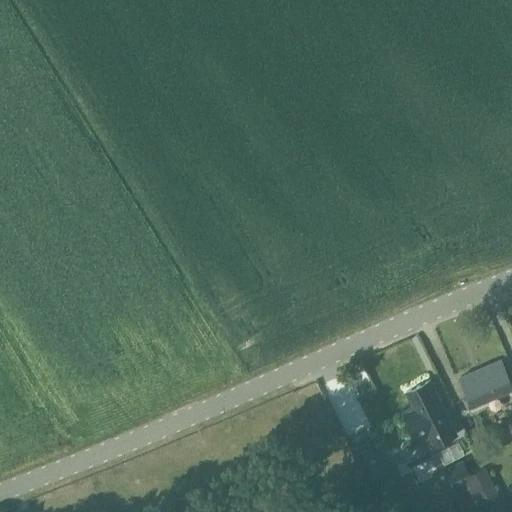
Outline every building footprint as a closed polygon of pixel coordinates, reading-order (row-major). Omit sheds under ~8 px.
[(483,369),(462,378),(474,407),(511,390),(511,383),(504,366),(485,374),(483,369)] [(432,383),(408,394),(429,435),(452,424),(432,383)] [(501,432),(511,427),(507,415),(496,420),(501,432)] [(483,440),(478,430),(470,434),(475,444),(483,440)] [(379,455),(371,439),(352,449),(360,464),(368,480),(387,471),(379,455)] [(463,460),(444,470),(451,483),(470,473),(463,460)] [(472,475),(465,479),(481,511),(490,511),(492,511),(506,511),(486,468),(472,475)]
